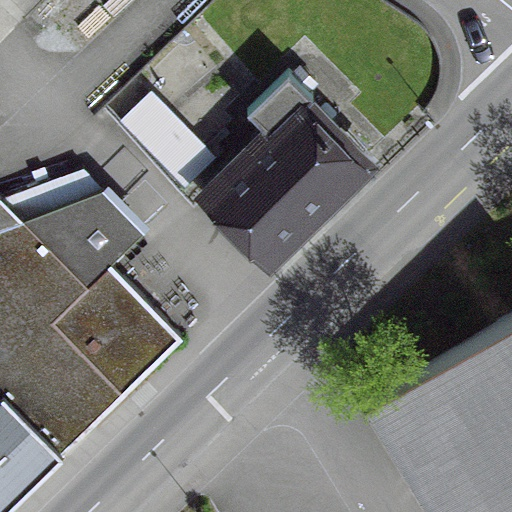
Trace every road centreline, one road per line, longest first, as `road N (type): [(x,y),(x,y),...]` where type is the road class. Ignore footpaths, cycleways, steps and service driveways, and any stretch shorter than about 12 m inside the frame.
road 1 (residential): [(271,336),(511,101)]
road 2 (residential): [(93,511),(271,336)]
road 3 (residential): [(377,511),(271,336)]
